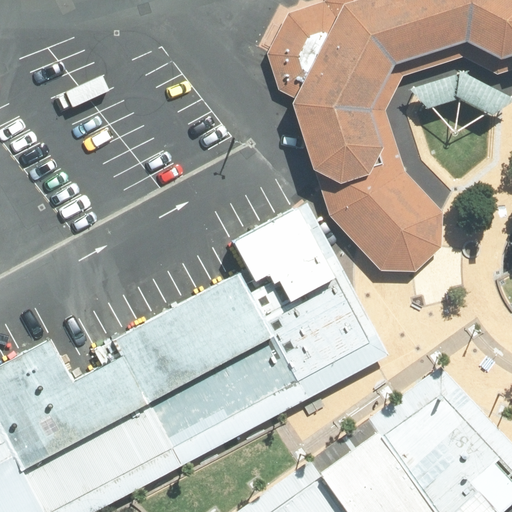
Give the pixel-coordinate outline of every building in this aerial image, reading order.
[(289,90),(330,217),(378,270),(414,271),(439,247),(442,214),(404,171),(385,111),(401,75),(461,55),(496,75),(511,69),(511,0),(327,0),(288,13),(265,50),(279,93),(289,90)] [(299,207),(367,341),(388,354),(306,201),(299,207)] [(62,511),(367,341),(299,207),(227,244),(241,273),(115,339),(124,355),(75,380),(53,340),(0,364),(0,424),(45,511),(62,511)] [(91,511),(388,354),(367,341),(62,511),(91,511)] [(0,511),(45,511),(0,424),(0,511)] [(433,511),(381,438),(276,511),(433,511)]
